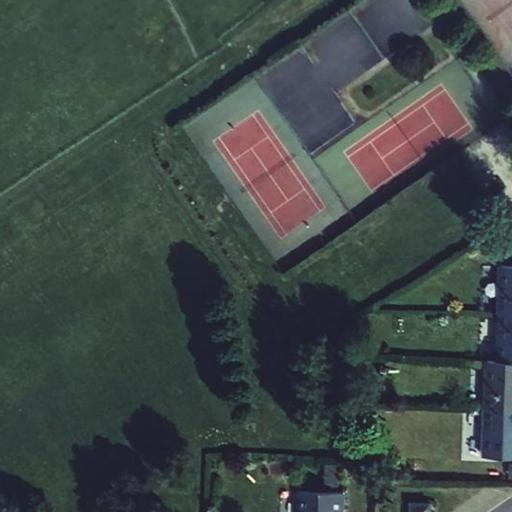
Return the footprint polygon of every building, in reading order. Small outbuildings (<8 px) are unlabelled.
[(511,266),(501,266),(500,315),(511,314),(511,266)] [(511,314),(500,315),(498,361),(511,361),(511,314)] [(511,361),(498,361),(488,361),(487,409),(511,409),(511,361)] [(511,409),(487,409),(484,458),(511,458),(511,409)] [(301,491),(299,511),(343,511),(344,493),(301,491)]
